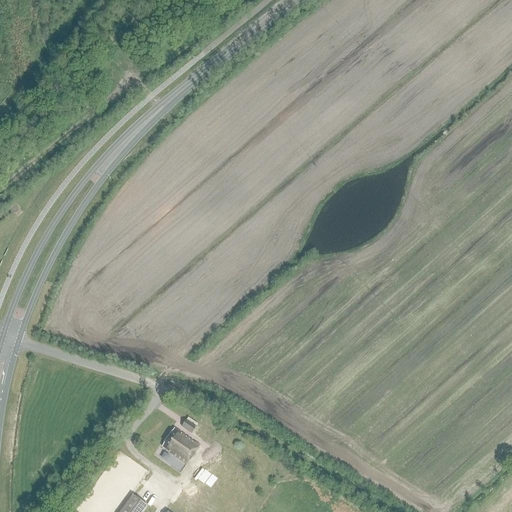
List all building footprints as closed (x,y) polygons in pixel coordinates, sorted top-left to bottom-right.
[(196,426),(186,420),(181,426),(191,433),(196,426)] [(162,447),(187,464),(199,446),(174,429),(162,447)] [(217,449),(207,465),(239,485),(249,469),(217,449)] [(199,471),(171,510),(173,511),(192,511),(195,509),(198,511),(236,511),(243,503),(217,485),(221,479),(217,476),(214,481),(199,471)] [(134,494),(122,511),(145,511),(150,505),(134,494)]
